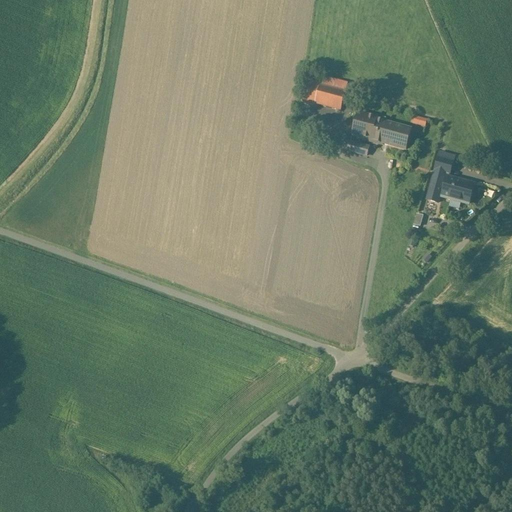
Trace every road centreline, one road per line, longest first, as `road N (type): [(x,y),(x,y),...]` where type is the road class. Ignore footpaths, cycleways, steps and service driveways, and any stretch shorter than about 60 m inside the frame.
road 1 (unclassified): [(0,231),(354,360)]
road 2 (unclassified): [(354,360),(511,192)]
road 3 (unclassified): [(187,511),(221,465),(354,360)]
road 4 (unclassified): [(354,360),(511,421)]
